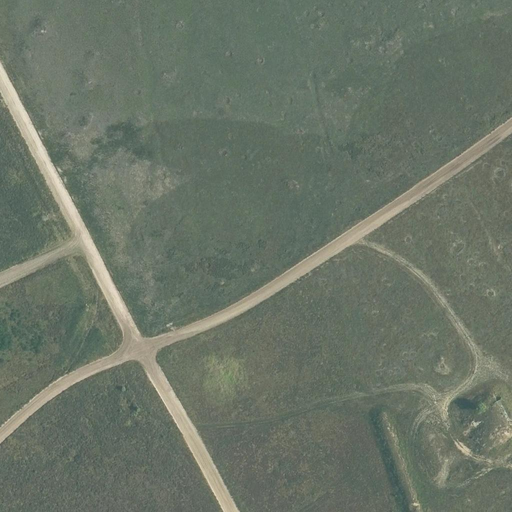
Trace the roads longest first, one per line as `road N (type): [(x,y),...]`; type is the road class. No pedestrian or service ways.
road 1 (track): [(0,88),(221,511)]
road 2 (track): [(0,127),(118,359)]
road 3 (unknown): [(339,247),(241,310),(135,353)]
road 4 (track): [(135,353),(62,385),(0,434)]
